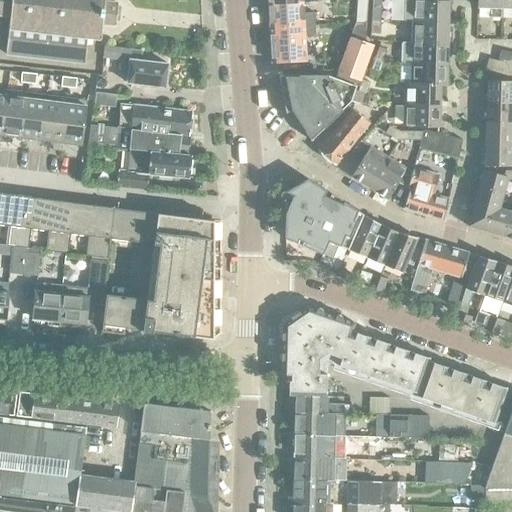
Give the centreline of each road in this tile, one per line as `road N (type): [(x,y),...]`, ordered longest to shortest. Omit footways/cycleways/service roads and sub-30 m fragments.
road 1 (residential): [(249,286),(308,287),(511,360)]
road 2 (residential): [(0,184),(251,216)]
road 3 (residential): [(0,356),(247,363)]
road 4 (residential): [(452,234),(404,222),(307,159),(253,164)]
road 5 (residential): [(253,164),(234,0)]
road 6 (residential): [(243,511),(247,363)]
